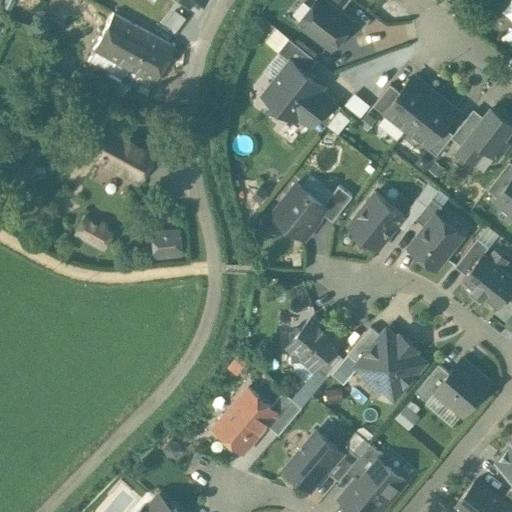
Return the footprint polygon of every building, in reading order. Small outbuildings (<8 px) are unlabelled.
[(340,10),(327,0),(314,0),(299,20),(332,46),(353,20),(340,10)] [(347,0),(327,0),(340,10),(347,0)] [(169,43),(112,12),(92,48),(151,78),(169,43)] [(317,58),(289,36),(278,49),(291,59),(292,58),(307,70),(317,58)] [(291,59),(264,93),(296,118),(299,113),(312,123),(332,98),(319,88),(323,83),(307,70),(292,58),(291,59)] [(150,86),(125,73),(117,88),(142,101),(150,86)] [(400,90),(385,108),(386,109),(407,126),(435,91),(413,74),(400,90)] [(391,82),(374,103),(384,112),(386,109),(385,108),(400,90),(391,82)] [(343,101),(360,113),(369,101),(353,89),(343,101)] [(435,91),(407,126),(428,142),(429,143),(444,124),(457,108),(435,91)] [(371,124),(380,110),(370,103),(360,116),(371,124)] [(338,129),(347,114),(337,107),(327,122),(338,129)] [(462,144),(458,148),(474,161),(485,147),(497,157),(509,142),(503,137),(511,126),(511,124),(491,107),(485,116),(471,132),(462,144)] [(485,116),(474,107),(460,124),(471,132),(485,116)] [(155,150),(95,117),(78,149),(138,182),(155,150)] [(444,124),(429,143),(428,142),(426,145),(437,153),(451,135),(454,132),(444,124)] [(471,132),(460,124),(454,132),(451,135),(462,144),(471,132)] [(5,167),(6,184),(35,182),(35,180),(35,168),(34,165),(5,167)] [(35,168),(35,180),(47,179),(47,167),(35,168)] [(511,177),(495,198),(511,211),(511,177)] [(297,181),(273,212),(303,236),(323,211),(328,205),(325,202),(297,181)] [(339,184),(325,202),(328,205),(323,211),(333,219),(353,194),(339,184)] [(376,190),(349,224),(377,247),(404,212),(376,190)] [(419,213),(416,217),(425,225),(436,211),(437,212),(442,205),(432,196),(426,204),(419,213)] [(417,197),(409,206),(419,213),(426,204),(417,197)] [(78,211),(69,231),(102,246),(112,226),(78,211)] [(437,212),(436,211),(425,225),(409,245),(437,266),(463,233),(437,212)] [(178,228),(150,231),(152,255),(181,253),(178,228)] [(478,236),(455,264),(466,272),(483,250),(484,251),(489,245),(478,236)] [(507,259),(495,249),(490,256),(484,251),(483,250),(466,272),(463,276),(499,305),(508,294),(511,297),(511,273),(502,265),(507,259)] [(312,315),(301,328),(292,329),(294,357),(303,356),(316,367),(333,347),(340,339),(312,315)] [(371,324),(348,351),(358,360),(382,333),(371,324)] [(358,360),(357,363),(367,372),(368,379),(377,386),(384,386),(395,395),(425,359),(414,350),(417,347),(400,333),(398,336),(387,327),(382,333),(358,360)] [(316,367),(315,369),(324,376),(342,355),(333,347),(316,367)] [(449,371),(435,388),(436,389),(462,411),(490,380),(462,356),(449,371)] [(439,362),(415,389),(427,399),(436,389),(435,388),(449,371),(439,362)] [(248,385),(215,425),(244,450),(267,422),(277,410),(271,405),(248,385)] [(302,405),(284,390),(271,405),(277,410),(267,422),(279,432),(302,405)] [(397,414),(410,426),(423,410),(410,399),(397,414)] [(317,428),(286,465),(312,487),(327,469),(343,450),(342,450),(317,428)] [(356,429),(349,437),(346,437),(347,444),(342,450),(343,450),(327,469),(339,479),(347,469),(371,442),(356,429)] [(511,441),(496,461),(511,473),(511,441)] [(371,442),(347,469),(357,477),(358,476),(360,478),(378,457),(383,452),(371,442)] [(378,457),(360,478),(358,476),(357,477),(350,486),(349,486),(341,496),(355,507),(354,508),(358,511),(370,511),(385,495),(389,499),(406,480),(390,466),(389,467),(378,457)] [(502,497),(477,478),(457,503),(468,511),(504,511),(506,510),(510,504),(502,497)] [(511,511),(511,490),(509,488),(502,497),(510,504),(506,510),(507,511),(511,511)] [(157,496),(149,506),(145,503),(137,511),(182,511),(176,506),(173,510),(157,496)]
